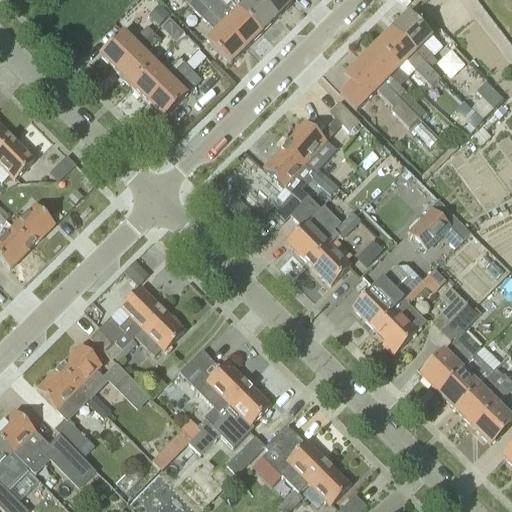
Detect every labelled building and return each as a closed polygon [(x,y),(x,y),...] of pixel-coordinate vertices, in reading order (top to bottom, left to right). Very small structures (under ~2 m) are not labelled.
[(196,2),(194,0),(187,7),(200,20),(206,14),(195,3),(196,2)] [(195,3),(206,14),(245,53),(261,37),(230,5),(226,10),(217,1),(214,3),(211,0),(193,0),(194,0),(196,2),(195,3)] [(224,0),(230,5),(261,37),(277,21),(254,0),(224,0)] [(254,0),(277,21),(293,5),(288,0),(254,0)] [(148,18),(158,28),(169,17),(159,7),(148,18)] [(245,53),(206,14),(200,20),(214,35),(204,45),(228,69),(245,53)] [(408,16),(391,32),(415,57),(429,71),(436,64),(423,50),(432,41),(408,16)] [(98,59),(114,74),(152,35),(147,30),(132,45),(122,35),(98,59)] [(429,71),(415,57),(391,32),(376,48),(399,72),(406,66),(430,90),(439,82),(429,71)] [(154,37),(152,35),(114,74),(129,90),(153,66),(145,58),(160,43),(154,37)] [(391,81),(399,72),(376,48),(360,63),(418,122),(425,116),(399,89),(391,81)] [(186,98),(177,89),(205,60),(198,54),(185,67),(184,67),(145,105),(162,123),(186,98)] [(178,61),(172,67),(163,76),(153,66),(129,90),(145,105),(184,67),(178,61)] [(418,122),(360,63),(343,80),(350,87),(338,98),(355,115),(366,103),(367,104),(377,95),(393,111),(390,114),(408,132),(418,122)] [(485,85),(475,95),(492,112),(502,102),(485,85)] [(358,125),(338,106),(328,116),(348,136),(358,125)] [(464,106),(456,113),(473,132),(482,124),(464,106)] [(506,116),(500,110),(492,117),(498,123),(506,116)] [(304,126),(283,149),(305,169),(325,145),(304,126)] [(355,138),(361,132),(356,128),(351,134),(355,138)] [(0,130),(0,154),(12,142),(0,130)] [(481,148),(490,140),(483,131),(473,139),(481,148)] [(34,165),(12,142),(0,154),(0,170),(14,184),(34,165)] [(284,193),(305,169),(283,149),(262,173),(284,193)] [(320,190),(327,182),(318,174),(311,182),(320,190)] [(327,182),(320,190),(330,199),(337,191),(327,182)] [(83,200),(76,193),(66,202),(74,210),(83,200)] [(291,198),(290,199),(274,216),(284,226),(290,219),(301,207),(291,198)] [(307,200),(301,207),(290,219),(300,230),(285,245),(308,268),(328,247),(329,248),(337,239),(333,235),(341,228),(322,211),(320,213),(307,200)] [(437,205),(431,211),(407,236),(427,256),(443,239),(455,251),(469,236),(437,205)] [(35,208),(12,230),(31,250),(54,228),(35,208)] [(0,211),(0,226),(1,227),(8,219),(0,211)] [(256,221),(249,214),(240,225),(247,232),(256,221)] [(343,225),(351,233),(359,224),(352,216),(343,225)] [(342,242),(351,233),(343,225),(341,228),(333,235),(337,239),(338,238),(342,242)] [(0,263),(9,272),(31,250),(12,230),(0,242),(0,263)] [(351,270),(329,248),(328,247),(308,268),(330,290),(351,270)] [(370,273),(384,258),(374,248),(359,262),(370,273)] [(148,279),(133,265),(122,276),(137,290),(148,279)] [(422,286),(425,290),(433,297),(445,285),(433,274),(422,286)] [(382,281),(372,291),(351,312),(374,334),(404,303),(401,300),(382,281)] [(425,290),(422,286),(418,282),(410,291),(417,298),(425,290)] [(111,364),(114,361),(121,354),(132,343),(134,341),(142,334),(162,314),(139,291),(119,311),(120,312),(119,313),(128,321),(118,331),(117,330),(116,332),(107,323),(89,341),(111,364)] [(408,307),(417,298),(410,291),(401,300),(404,303),(374,334),(396,356),(426,325),(408,307)] [(431,327),(441,335),(467,308),(449,291),(439,301),(448,309),(431,327)] [(478,318),(467,308),(441,335),(450,344),(453,341),(455,343),(478,318)] [(162,314),(142,334),(134,341),(153,360),(161,353),(164,356),(184,336),(162,314)] [(136,347),(132,343),(121,354),(114,361),(118,366),(136,347)] [(438,397),(468,366),(451,348),(419,378),(438,397)] [(123,402),(136,389),(116,369),(103,381),(97,375),(101,370),(81,349),(59,371),(88,401),(92,398),(93,400),(107,385),(123,402)] [(491,376),(485,382),(481,386),(455,414),(472,431),(495,408),(499,404),(503,400),(511,389),(511,387),(504,379),(511,371),(511,362),(508,358),(494,373),(491,376)] [(219,417),(227,408),(247,388),(225,366),(196,394),(219,417)] [(468,366),(438,397),(455,414),(481,386),(485,382),(468,366)] [(57,415),(66,406),(75,415),(85,405),(94,414),(101,407),(93,400),(92,398),(88,401),(59,371),(36,394),(57,415)] [(158,380),(143,394),(152,403),(166,389),(158,380)] [(270,411),(247,388),(227,408),(249,431),(270,411)] [(101,407),(94,414),(102,423),(109,415),(101,407)] [(511,425),(495,408),(472,431),(490,449),(511,425)] [(204,423),(212,430),(221,421),(213,414),(204,423)] [(26,463),(37,451),(44,444),(14,415),(0,428),(0,445),(12,458),(22,466),(26,463)] [(58,439),(77,457),(88,445),(64,422),(53,433),(58,439)] [(190,445),(188,447),(196,455),(199,459),(220,438),(212,430),(204,423),(195,432),(199,436),(190,445)] [(77,457),(58,439),(48,449),(44,453),(72,481),(86,467),(77,457)] [(255,440),(225,469),(235,479),(265,450),(255,440)] [(0,469),(12,458),(0,445),(0,469)] [(279,479),(294,494),(298,497),(306,488),(307,489),(328,468),(305,446),(285,467),(288,470),(279,479)] [(511,470),(511,450),(502,461),(511,470)] [(162,473),(169,466),(159,456),(151,464),(161,474),(162,473)] [(350,490),(328,468),(307,489),(329,511),(350,490)] [(187,477),(178,487),(197,505),(206,495),(187,477)] [(0,490),(0,511),(21,511),(22,511),(0,490)] [(285,503),(292,511),(302,501),(298,497),(294,494),(285,503)] [(290,511),(292,511),(285,503),(275,511),(290,511)]
